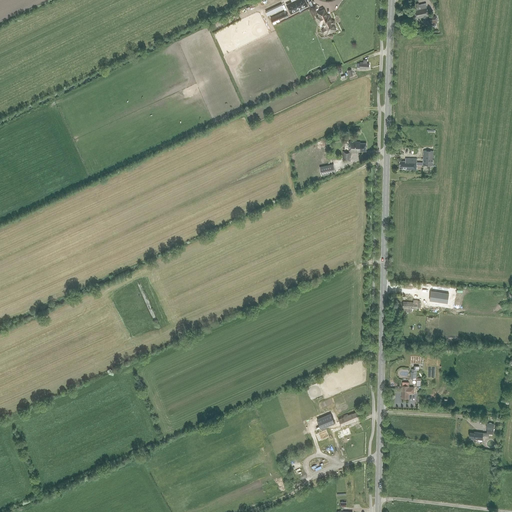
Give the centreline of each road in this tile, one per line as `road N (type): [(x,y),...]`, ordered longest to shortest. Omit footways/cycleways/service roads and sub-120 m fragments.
road 1 (primary): [(377,511),(392,0)]
road 2 (track): [(500,511),(378,498)]
